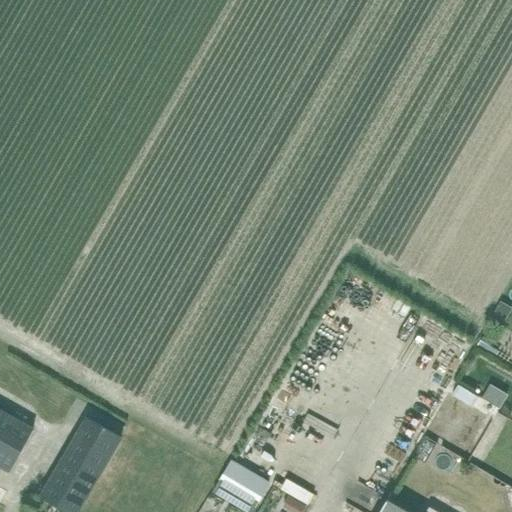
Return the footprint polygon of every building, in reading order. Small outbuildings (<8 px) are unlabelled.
[(511,306),(502,301),(491,319),(502,325),(511,308),(511,306)] [(482,337),(477,345),(488,351),(490,346),(492,343),(482,337)] [(446,380),(439,397),(448,401),(456,384),(446,380)] [(501,407),(509,394),(492,384),(484,397),(501,407)] [(49,401),(62,405),(67,393),(54,388),(49,401)] [(413,416),(440,428),(445,417),(418,405),(413,416)] [(34,427),(0,407),(0,466),(9,472),(34,427)] [(67,511),(78,511),(123,436),(87,415),(39,495),(67,511)] [(230,460),(220,477),(258,500),(268,483),(230,460)] [(295,485),(323,502),(330,490),(302,474),(295,485)] [(411,511),(388,498),(379,511),(411,511)]
